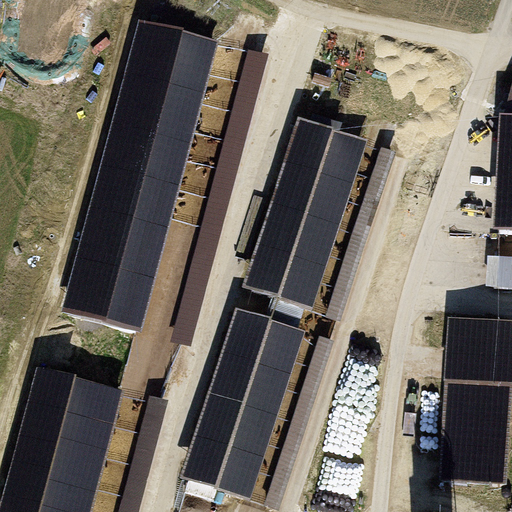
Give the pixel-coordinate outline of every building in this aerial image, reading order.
[(214,44),(145,25),(70,307),(139,325),(214,44)] [(403,155),(307,124),(252,291),(348,323),(403,155)] [(511,260),(492,259),(490,290),(511,291),(511,260)] [(286,511),(342,343),(245,311),(189,481),(283,511),(286,511)] [(511,324),(459,320),(447,482),(511,486),(511,324)] [(143,511),(174,404),(44,368),(3,511),(143,511)]
